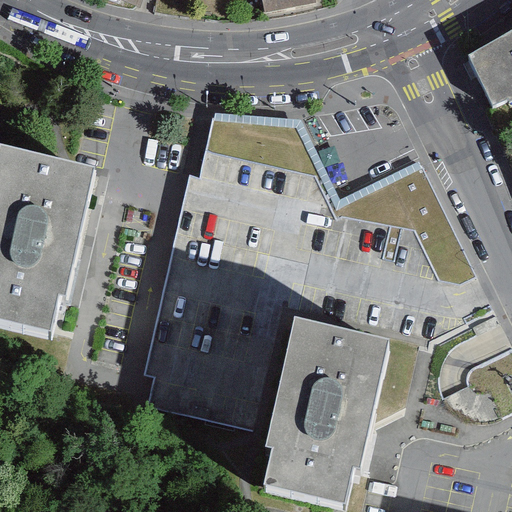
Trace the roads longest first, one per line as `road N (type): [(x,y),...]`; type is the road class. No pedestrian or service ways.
road 1 (secondary): [(406,34),(326,58),(208,63),(102,41),(12,0)]
road 2 (residential): [(406,34),(511,262)]
